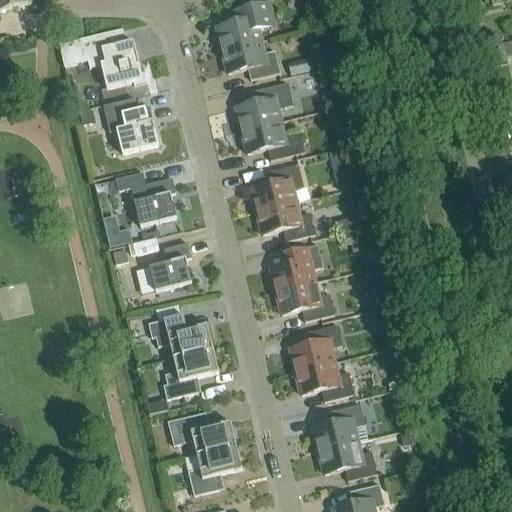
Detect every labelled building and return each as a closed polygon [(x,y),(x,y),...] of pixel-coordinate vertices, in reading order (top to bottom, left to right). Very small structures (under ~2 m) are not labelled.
[(0,0),(0,43),(1,43),(0,40),(0,14),(29,7),(26,0),(0,0)] [(258,32),(269,29),(276,28),(271,5),(234,14),(237,25),(216,30),(222,54),(261,44),(258,32)] [(122,32),(98,38),(58,47),(64,69),(87,63),(89,71),(101,68),(106,91),(133,85),(134,88),(146,85),(144,75),(141,76),(134,44),(126,46),(122,32)] [(264,57),(261,44),(222,54),(227,77),(248,72),(250,84),(280,77),(275,54),(264,57)] [(241,134),(281,124),(278,112),(293,108),(288,86),(253,94),(256,105),(235,110),(241,134)] [(149,110),(138,113),(135,101),(102,109),(108,135),(116,133),(122,157),(159,148),(149,110)] [(284,137),(281,124),(241,134),(247,157),(267,152),(270,164),(304,156),(299,133),(284,137)] [(331,154),(342,190),(354,187),(343,151),(331,154)] [(256,215),(296,205),(293,193),(303,191),(298,168),(268,175),(271,186),(251,191),(256,215)] [(171,198),(175,197),(172,181),(145,188),(142,176),(115,182),(118,195),(131,192),(140,230),(176,221),(171,198)] [(299,220),(296,205),(256,215),(262,238),(283,233),(285,245),(315,238),(310,217),(299,220)] [(186,262),(191,261),(187,246),(163,252),(167,266),(149,270),(155,295),(192,286),(186,262)] [(276,295),(315,286),(312,273),(323,271),(317,248),(288,255),(291,267),(270,272),(276,295)] [(318,300),(315,286),(276,295),(281,319),(302,314),(305,325),(334,318),(329,297),(318,300)] [(182,319),(148,327),(151,341),(155,341),(158,350),(170,348),(173,361),(213,352),(207,328),(186,333),(182,319)] [(295,375),(334,366),(331,352),(342,349),(337,328),(307,335),(310,347),(289,352),(295,375)] [(213,352),(173,361),(176,375),(164,378),(167,388),(163,389),(166,403),(196,396),(193,382),(218,376),(213,352)] [(337,378),(334,366),(295,375),(301,399),(321,394),(324,405),(353,398),(348,376),(337,378)] [(318,454),(358,445),(354,431),(365,428),(360,407),(330,414),(333,426),(312,431),(318,454)] [(193,444),(196,458),(236,449),(230,425),(205,431),(201,417),(168,425),(174,449),(193,444)] [(361,457),(358,445),(318,454),(324,478),(344,473),(347,485),(377,477),(371,455),(361,457)] [(242,473),(236,449),(196,458),(199,472),(187,475),(193,499),(219,493),(216,479),(242,473)] [(332,511),(331,511),(373,511),(384,508),(379,488),(349,495),(352,506),(332,511)]
